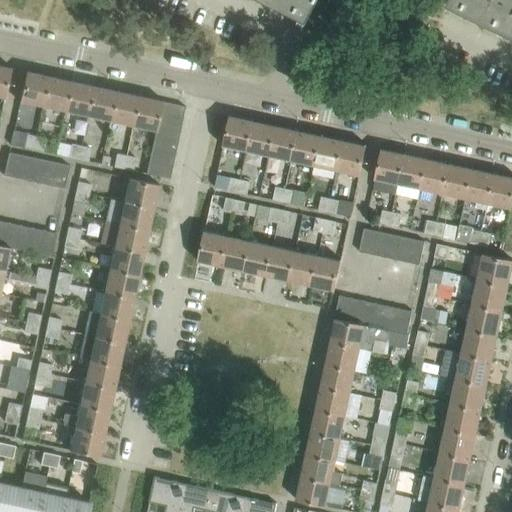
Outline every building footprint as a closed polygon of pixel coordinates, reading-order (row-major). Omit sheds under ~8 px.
[(271,0),(307,17),(305,21),(306,22),(316,0),(271,0)] [(511,0),(448,0),(446,5),(447,6),(449,2),(508,30),(506,34),(511,22),(511,0)] [(9,68),(0,66),(0,96),(3,97),(2,98),(3,99),(10,67),(9,67),(9,68)] [(27,70),(26,70),(19,102),(42,107),(48,77),(27,72),(27,70)] [(42,107),(65,112),(71,80),(71,82),(48,77),(42,107)] [(72,80),(71,80),(65,112),(87,117),(94,87),(72,82),(72,80)] [(116,91),(94,87),(87,117),(110,122),(117,90),(116,90),(116,91)] [(117,90),(110,122),(133,127),(139,97),(117,92),(117,90)] [(161,101),(139,97),(133,127),(155,131),(156,126),(159,114),(162,100),(161,100),(161,101)] [(162,100),(159,114),(182,119),(185,106),(162,101),(162,100)] [(180,131),(182,119),(159,114),(156,126),(180,131)] [(227,127),(223,146),(224,147),(224,145),(246,150),(252,121),(231,117),(231,115),(230,115),(227,127)] [(252,121),(246,150),(269,155),(275,125),(275,126),(252,121)] [(276,125),(275,125),(269,155),(291,160),(298,131),(276,126),(276,125)] [(156,126),(155,131),(153,138),(177,143),(180,131),(156,126)] [(320,136),(298,131),(291,160),(314,165),(321,135),(320,134),(320,136)] [(23,147),(33,149),(36,135),(26,133),(23,147)] [(45,137),(36,135),(33,149),(42,151),(45,137)] [(321,135),(314,165),(337,169),(343,141),(321,136),(321,135)] [(175,155),(177,143),(153,138),(151,150),(175,155)] [(365,146),(343,141),(337,169),(359,174),(358,176),(359,176),(366,144),(365,144),(365,146)] [(58,143),(55,154),(68,157),(71,145),(58,143)] [(68,157),(78,159),(81,145),(71,143),(71,145),(68,157)] [(90,147),(81,145),(78,159),(87,161),(90,147)] [(398,183),(404,154),(382,150),(383,148),(382,148),(375,179),(375,180),(376,178),(398,183)] [(151,150),(148,162),(172,167),(175,155),(151,150)] [(3,175),(15,178),(21,155),(8,152),(3,175)] [(113,167),(123,169),(126,155),(116,153),(113,167)] [(426,159),(404,154),(398,183),(420,188),(427,158),(426,159)] [(15,178),(27,181),(33,157),(21,155),(15,178)] [(135,157),(126,155),(123,169),(133,171),(135,157)] [(27,181),(39,183),(45,160),(33,157),(27,181)] [(428,158),(427,158),(420,188),(443,193),(449,164),(427,160),(428,158)] [(39,183),(51,186),(57,162),(45,160),(39,183)] [(69,165),(57,162),(51,186),(64,189),(69,165)] [(170,179),(172,167),(148,162),(146,174),(170,179)] [(471,169),(449,164),(443,193),(466,198),(472,168),(472,167),(471,169)] [(472,169),(466,198),(476,200),(475,207),(487,209),(488,203),(495,174),(472,169)] [(488,203),(510,207),(510,209),(511,209),(511,203),(511,178),(495,174),(488,203)] [(231,176),(228,190),(237,192),(240,178),(231,176)] [(159,186),(159,185),(127,178),(123,201),(153,207),(157,185),(159,186)] [(240,178),(237,192),(247,194),(250,180),(240,178)] [(91,185),(78,182),(75,191),(89,194),(91,185)] [(273,200),(282,202),(285,188),(276,186),(273,200)] [(295,190),(285,188),(282,202),(292,204),(295,190)] [(87,204),(89,194),(75,191),(73,201),(87,204)] [(328,212),(330,198),(321,196),(318,210),(328,212)] [(110,198),(105,220),(118,223),(148,230),(153,207),(123,201),(110,198)] [(223,211),(232,213),(235,200),(226,198),(223,211)] [(340,200),(330,198),(328,212),(337,214),(340,200)] [(235,200),(232,213),(242,215),(245,202),(235,200)] [(268,221),(278,223),(281,210),(271,207),(268,221)] [(290,212),(281,210),(278,223),(287,225),(290,212)] [(388,225),(391,212),(382,210),(379,223),(388,225)] [(401,215),(391,212),(388,225),(399,227),(401,215)] [(313,231),(323,233),(326,219),(316,217),(313,231)] [(335,221),(326,219),(323,233),(332,235),(335,221)] [(434,235),(437,222),(427,220),(424,233),(434,235)] [(8,222),(3,246),(9,248),(9,247),(15,248),(20,225),(8,222)] [(446,224),(437,222),(434,235),(443,237),(446,224)] [(143,252),(148,230),(118,223),(113,246),(143,252)] [(32,227),(20,225),(15,248),(27,251),(32,227)] [(81,229),(68,226),(66,236),(79,239),(81,229)] [(27,251),(39,254),(44,230),(32,227),(27,251)] [(359,252),(371,254),(376,231),(364,228),(359,252)] [(56,233),(44,230),(39,254),(51,256),(56,233)] [(206,230),(205,230),(201,248),(198,262),(199,262),(199,260),(221,265),(227,236),(206,232),(206,230)] [(473,230),(470,243),(479,245),(482,232),(473,230)] [(371,254),(383,257),(388,233),(376,231),(371,254)] [(488,247),(491,234),(482,232),(479,245),(488,247)] [(400,236),(388,233),(383,257),(395,260),(400,236)] [(77,248),(79,239),(66,236),(64,246),(77,248)] [(221,265),(244,270),(250,241),(227,236),(221,265)] [(395,260),(407,262),(412,239),(400,236),(395,260)] [(419,265),(419,264),(425,241),(412,239),(407,262),(419,265)] [(250,241),(244,270),(266,275),(273,246),(250,241)] [(445,260),(448,246),(437,244),(434,258),(445,260)] [(9,248),(3,246),(0,245),(0,269),(4,271),(9,248)] [(113,246),(108,269),(138,275),(143,252),(113,246)] [(266,275),(289,280),(295,251),(273,246),(266,275)] [(295,251),(289,280),(312,285),(318,256),(295,251)] [(511,260),(483,254),(478,279),(508,285),(511,266),(511,260)] [(312,285),(331,289),(333,289),(333,291),(334,291),(341,260),(340,259),(340,261),(318,256),(312,285)] [(37,267),(34,277),(48,280),(50,270),(37,267)] [(108,269),(104,289),(103,291),(133,298),(135,289),(138,275),(108,269)] [(33,286),(34,277),(10,271),(8,280),(33,286)] [(72,275),(58,272),(56,281),(70,284),(72,275)] [(48,280),(34,277),(33,286),(32,286),(46,289),(48,280)] [(507,289),(508,285),(478,279),(476,289),(472,304),(503,310),(507,289)] [(70,284),(56,281),(54,291),(68,294),(70,284)] [(442,284),(429,281),(426,294),(440,297),(442,284)] [(128,320),(133,298),(103,291),(99,314),(128,320)] [(35,292),(33,301),(42,303),(44,294),(35,292)] [(437,309),(440,297),(426,294),(423,307),(437,309)] [(340,295),(334,319),(346,322),(352,297),(340,295)] [(352,297),(346,322),(358,324),(364,300),(352,297)] [(364,300),(358,324),(364,326),(365,325),(370,327),(376,303),(364,300)] [(376,303),(370,327),(382,329),(388,305),(376,303)] [(497,335),(503,310),(472,304),(467,328),(497,335)] [(388,305),(382,329),(389,331),(391,331),(394,332),(400,308),(388,305)] [(437,309),(423,307),(421,319),(446,324),(448,312),(437,309)] [(400,308),(394,332),(407,334),(412,311),(400,308)] [(27,312),(25,322),(39,325),(41,315),(27,312)] [(88,312),(83,334),(94,336),(123,343),(128,320),(99,314),(88,312)] [(62,320),(48,317),(46,326),(60,329),(62,320)] [(336,321),(331,342),(360,348),(372,351),(373,351),(376,340),(387,343),(389,331),(382,329),(370,327),(365,325),(364,326),(358,324),(346,322),(334,319),(334,320),(336,321)] [(23,331),(37,334),(39,325),(25,322),(23,331)] [(58,339),(60,329),(46,326),(44,336),(58,339)] [(492,360),(497,335),(467,328),(462,353),(492,360)] [(37,334),(23,331),(20,344),(34,347),(37,334)] [(387,343),(386,344),(393,345),(407,348),(409,335),(407,334),(394,332),(391,331),(389,331),(387,343)] [(418,331),(415,343),(427,346),(430,333),(418,331)] [(83,334),(78,357),(89,359),(118,365),(123,343),(94,336),(83,334)] [(331,342),(326,364),(355,371),(360,348),(331,342)] [(415,343),(412,356),(424,359),(427,346),(415,343)] [(393,345),(391,355),(404,358),(407,348),(393,345)] [(486,385),(492,360),(462,353),(456,378),(486,385)] [(391,355),(389,365),(402,368),(404,358),(391,355)] [(17,357),(15,367),(29,370),(31,360),(17,357)] [(89,359),(84,382),(113,388),(118,365),(89,359)] [(52,365),(39,362),(37,371),(50,374),(52,365)] [(326,364),(321,387),(350,393),(355,371),(326,364)] [(24,393),(29,370),(15,367),(10,366),(5,389),(24,393)] [(48,384),(50,374),(37,371),(35,381),(48,384)] [(481,410),(486,385),(456,378),(451,403),(481,410)] [(113,388),(84,382),(74,380),(70,402),(80,404),(108,411),(113,388)] [(407,380),(404,392),(416,395),(419,382),(407,380)] [(321,387),(316,409),(345,416),(357,418),(361,396),(350,393),(321,387)] [(383,390),(381,400),(395,403),(397,393),(383,390)] [(404,392),(401,406),(413,408),(416,395),(404,392)] [(393,413),(395,403),(381,400),(379,410),(393,413)] [(8,402),(5,412),(19,415),(21,405),(8,402)] [(475,434),(481,410),(451,403),(445,428),(475,434)] [(65,413),(62,424),(75,427),(103,433),(108,411),(80,404),(77,416),(65,413)] [(29,407),(27,417),(39,419),(41,410),(29,407)] [(316,409),(311,432),(340,438),(345,416),(316,409)] [(3,421),(17,424),(19,415),(5,412),(3,421)] [(37,428),(39,419),(27,417),(25,426),(37,428)] [(99,455),(103,433),(75,427),(70,449),(69,448),(68,449),(100,456),(100,455),(99,455)] [(470,459),(475,434),(445,428),(440,453),(470,459)] [(396,429),(393,442),(406,445),(408,432),(396,429)] [(307,454),(335,461),(340,438),(311,432),(307,454)] [(373,435),(371,445),(385,448),(387,438),(373,435)] [(393,442),(390,455),(403,458),(406,445),(393,442)] [(12,458),(15,446),(7,444),(4,456),(12,458)] [(383,458),(385,448),(371,445),(369,455),(383,458)] [(51,454),(43,452),(40,464),(48,466),(51,454)] [(465,484),(470,459),(440,453),(435,478),(465,484)] [(51,454),(48,466),(57,468),(59,455),(51,454)] [(307,454),(302,477),(339,485),(342,474),(333,472),(335,461),(307,454)] [(82,460),(73,458),(71,471),(79,473),(82,460)] [(20,487),(14,511),(38,511),(45,482),(46,478),(24,473),(21,487),(20,487)] [(178,511),(185,483),(155,476),(149,502),(166,505),(164,511),(178,511)] [(465,484),(435,478),(425,476),(420,500),(429,502),(459,509),(465,484)] [(295,498),(295,499),(342,509),(347,487),(339,485),(302,477),(297,498),(295,498)] [(385,479),(382,492),(395,495),(398,481),(385,479)] [(363,480),(361,490),(375,493),(377,483),(363,480)] [(14,511),(20,487),(0,482),(0,511),(14,511)] [(60,511),(64,496),(66,497),(68,487),(45,482),(38,511),(60,511)] [(185,483),(178,511),(193,511),(195,508),(211,511),(216,490),(185,483)] [(242,511),(246,497),(216,490),(211,511),(215,511),(242,511)] [(373,503),(375,493),(361,490),(359,500),(373,503)] [(382,492),(380,505),(389,507),(392,507),(395,495),(382,492)] [(85,511),(88,502),(66,497),(64,496),(60,511),(85,511)] [(274,511),(277,503),(246,497),(242,511),(274,511)] [(458,511),(459,509),(429,502),(427,511),(458,511)]
